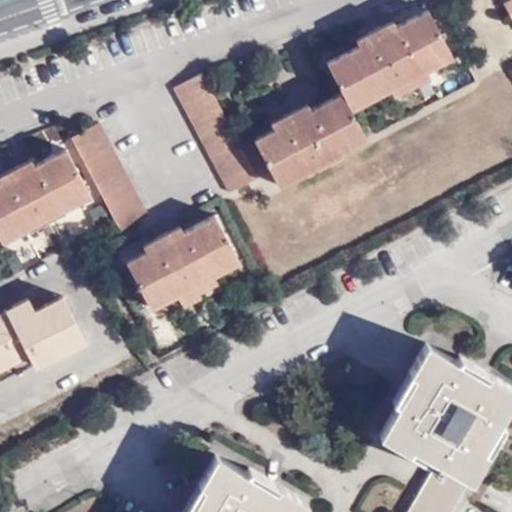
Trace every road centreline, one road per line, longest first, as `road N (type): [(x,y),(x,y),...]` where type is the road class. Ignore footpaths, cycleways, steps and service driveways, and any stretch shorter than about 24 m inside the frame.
road 1 (residential): [(511,229),(0,500)]
road 2 (residential): [(0,116),(338,0)]
road 3 (unknown): [(0,281),(55,267),(73,276),(93,320),(80,348),(0,389)]
